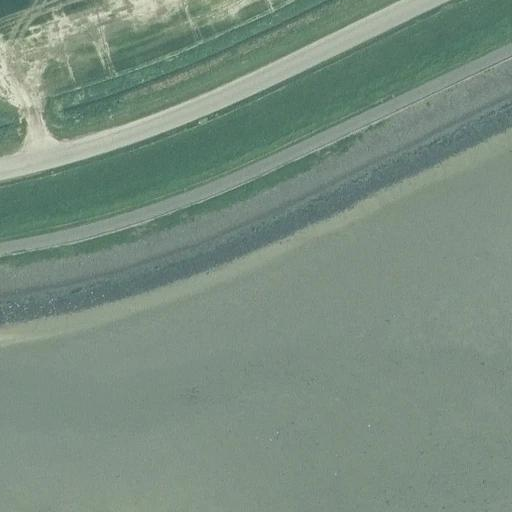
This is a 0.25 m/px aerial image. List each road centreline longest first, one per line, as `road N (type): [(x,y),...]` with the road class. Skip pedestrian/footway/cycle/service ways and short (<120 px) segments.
road 1 (unclassified): [(0,267),(150,230),(511,59)]
road 2 (unclassified): [(0,163),(165,116),(418,0)]
